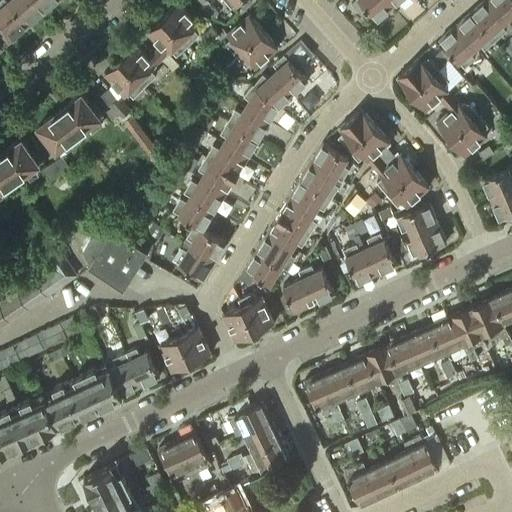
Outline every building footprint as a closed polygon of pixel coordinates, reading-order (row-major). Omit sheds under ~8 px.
[(0,23),(10,35),(35,14),(25,1),(26,0),(0,0),(0,2),(0,3),(0,23)] [(26,0),(25,1),(35,14),(51,0),(26,0)] [(377,19),(393,5),(388,0),(354,0),(351,3),(360,12),(366,7),(377,19)] [(490,0),(483,0),(471,10),(494,37),(505,27),(501,23),(506,18),(490,0)] [(511,0),(490,0),(506,18),(511,13),(511,0)] [(179,1),(164,16),(188,41),(198,30),(193,26),(199,21),(179,1)] [(209,3),(203,9),(213,18),(219,12),(209,3)] [(471,10),(456,24),(475,46),(481,41),(484,45),(494,37),(471,10)] [(227,42),(237,53),(263,29),(249,13),(228,32),(232,37),(227,42)] [(188,41),(164,16),(148,31),(161,44),(155,50),(161,57),(168,50),(172,46),(176,51),(188,41)] [(211,24),(202,34),(208,40),(217,30),(211,24)] [(475,46),(456,24),(439,38),(458,60),(460,59),(464,63),(474,55),(470,50),(475,46)] [(263,29),(237,53),(247,64),(252,59),(256,64),(277,45),(263,29)] [(136,43),(120,58),(144,83),(155,72),(150,67),(161,57),(155,50),(149,56),(136,43)] [(303,45),(288,58),(296,68),(312,55),(303,45)] [(205,46),(199,52),(208,62),(215,56),(205,46)] [(436,53),(444,63),(451,57),(442,48),(436,53)] [(179,63),(168,50),(161,57),(173,69),(179,63)] [(274,71),(293,92),(307,80),(296,68),(288,58),(284,54),(274,63),(278,68),(274,71)] [(411,92),(438,69),(428,57),(424,61),(420,56),(397,76),(411,92)] [(144,83),(120,58),(104,73),(123,93),(129,88),(134,93),(144,83)] [(237,79),(223,63),(216,69),(226,80),(237,79)] [(446,102),(454,94),(444,83),(448,80),(438,69),(411,92),(425,108),(440,95),(446,102)] [(200,80),(208,85),(214,76),(206,71),(200,80)] [(262,73),(254,84),(279,104),(293,92),(274,71),(267,77),(262,73)] [(217,73),(209,85),(217,90),(224,79),(217,73)] [(200,80),(195,90),(202,95),(208,85),(200,80)] [(268,122),(279,104),(254,84),(245,94),(250,98),(244,108),(268,122)] [(210,103),(217,90),(209,85),(202,98),(210,103)] [(110,101),(118,95),(110,86),(97,97),(105,106),(110,101)] [(229,95),(222,90),(215,102),(222,106),(229,95)] [(58,110),(76,133),(96,118),(99,115),(91,104),(88,107),(78,94),(58,110)] [(119,94),(118,95),(110,101),(119,112),(122,115),(132,106),(119,94)] [(451,137),(477,113),(467,102),(463,106),(460,102),(461,102),(454,94),(446,102),(451,108),(436,120),(451,137)] [(195,95),(189,102),(196,107),(202,100),(195,95)] [(110,101),(105,106),(104,108),(112,117),(119,112),(110,101)] [(339,135),(349,146),(375,123),(361,107),(339,126),(343,131),(339,135)] [(257,140),(268,122),(244,108),(241,111),(236,108),(228,121),(257,140)] [(76,133),(58,110),(38,125),(47,138),(44,140),(53,151),(76,133)] [(164,161),(167,157),(133,113),(124,120),(159,165),(163,162),(164,161)] [(477,113),(451,137),(465,153),(487,133),(483,128),(487,124),(477,113)] [(200,127),(207,131),(214,120),(207,115),(200,127)] [(222,142),(246,157),(257,140),(228,121),(222,131),(227,135),(222,142)] [(372,166),(381,158),(375,152),(390,139),(375,123),(349,146),(359,158),(363,154),(367,158),(366,159),(372,166)] [(200,143),(207,131),(200,127),(193,138),(200,143)] [(511,132),(508,127),(502,130),(501,137),(505,143),(511,138),(511,132)] [(18,139),(0,152),(0,157),(15,179),(39,162),(31,150),(27,152),(18,139)] [(336,174),(341,177),(348,167),(343,163),(348,155),(323,140),(312,159),(336,174)] [(236,174),(246,157),(222,142),(219,148),(214,144),(207,156),(236,174)] [(489,143),(479,151),(483,158),(494,150),(489,143)] [(191,171),(198,159),(185,151),(178,163),(191,171)] [(378,180),(388,191),(415,168),(401,152),(386,165),(381,158),(372,166),(378,173),(379,172),(383,176),(378,180)] [(56,159),(63,169),(69,164),(62,154),(56,159)] [(225,191),(236,174),(207,156),(200,167),(205,171),(201,176),(225,191)] [(0,188),(15,179),(0,157),(0,188)] [(63,169),(56,159),(49,164),(56,174),(63,169)] [(336,174),(312,159),(301,177),(331,195),(338,183),(332,180),(336,174)] [(50,179),(56,174),(49,164),(43,168),(50,179)] [(482,177),(491,197),(511,188),(511,166),(510,167),(509,166),(482,177)] [(415,168),(388,191),(398,203),(402,199),(407,205),(430,185),(415,168)] [(191,193),(190,194),(214,208),(225,191),(201,176),(198,182),(192,179),(185,190),(191,193)] [(301,177),(290,194),(314,210),(318,204),(323,207),(331,195),(301,177)] [(168,196),(175,184),(168,180),(161,192),(168,196)] [(511,188),(491,197),(500,217),(511,212),(511,188)] [(375,190),(367,198),(373,205),(381,197),(375,190)] [(203,226),(214,208),(190,194),(186,200),(181,197),(174,208),(179,211),(179,212),(196,222),(203,226)] [(290,194),(279,212),(309,231),(315,219),(310,216),(314,210),(290,194)] [(146,216),(153,221),(164,203),(156,199),(146,216)] [(408,227),(411,233),(437,221),(428,201),(402,213),(403,214),(397,217),(403,229),(408,227)] [(39,243),(44,252),(56,244),(94,219),(101,223),(112,229),(113,228),(114,229),(120,220),(95,205),(39,243)] [(382,217),(393,213),(390,205),(379,210),(382,217)] [(279,212),(268,230),(293,245),(296,239),(301,243),(309,231),(279,212)] [(149,228),(150,229),(160,235),(164,228),(153,221),(146,216),(149,228)] [(353,222),(359,234),(368,230),(362,218),(353,222)] [(446,241),(437,221),(411,233),(414,239),(408,241),(413,254),(419,251),(420,253),(446,241)] [(193,239),(190,244),(214,259),(226,240),(203,226),(196,222),(188,235),(193,239)] [(342,238),(347,248),(344,249),(347,254),(345,255),(357,281),(377,272),(365,246),(359,234),(353,222),(346,225),(351,234),(342,238)] [(112,229),(101,223),(82,253),(91,264),(123,285),(146,248),(114,229),(113,228),(112,229)] [(388,230),(393,241),(401,237),(396,226),(388,230)] [(268,230),(257,248),(282,263),(287,266),(294,254),(289,251),(293,245),(268,230)] [(369,244),(365,246),(377,272),(397,263),(384,236),(383,237),(380,232),(366,238),(369,244)] [(406,248),(401,237),(393,241),(398,252),(406,248)] [(55,267),(64,281),(77,273),(59,246),(58,247),(56,244),(44,252),(55,267)] [(203,277),(214,259),(190,244),(186,249),(181,246),(174,257),(179,261),(179,262),(203,277)] [(323,259),(331,256),(325,245),(318,248),(323,259)] [(282,263),(257,248),(245,266),(270,282),(282,263)] [(22,276),(28,285),(38,300),(47,293),(37,279),(25,261),(15,268),(22,276)] [(303,275),(315,301),(335,292),(322,266),(316,269),(313,263),(300,270),(302,275),(303,275)] [(296,275),(301,268),(295,264),(290,271),(296,275)] [(55,267),(46,273),(56,287),(64,281),(55,267)] [(254,276),(243,269),(239,276),(250,283),(254,276)] [(47,293),(56,287),(46,273),(37,279),(47,293)] [(303,275),(302,275),(283,284),(295,310),(315,301),(303,275)] [(12,283),(14,286),(28,306),(38,300),(28,285),(22,276),(12,283)] [(5,292),(9,298),(19,313),(28,306),(14,286),(5,292)] [(511,286),(492,295),(504,323),(511,319),(511,286)] [(0,295),(0,305),(9,319),(19,313),(9,298),(5,292),(0,295)] [(239,299),(242,304),(242,303),(255,330),(274,321),(262,294),(256,297),(253,292),(239,299)] [(501,336),(502,335),(508,332),(504,323),(492,295),(471,305),(483,332),(486,331),(489,338),(500,333),(501,336)] [(192,313),(186,302),(179,306),(185,317),(192,313)] [(235,339),(255,330),(242,303),(242,304),(222,313),(235,339)] [(82,310),(86,318),(98,312),(94,304),(82,310)] [(0,325),(9,319),(0,305),(0,325)] [(471,305),(450,314),(463,342),(462,342),(466,351),(474,348),(473,345),(483,341),(480,334),(483,332),(471,305)] [(148,318),(143,307),(136,311),(141,321),(148,318)] [(75,323),(86,318),(82,310),(71,315),(75,323)] [(98,312),(86,318),(90,325),(102,320),(98,312)] [(442,351),(462,342),(463,342),(450,314),(430,323),(442,351)] [(63,329),(75,323),(71,315),(59,321),(63,329)] [(78,331),(90,325),(86,318),(75,323),(78,331)] [(48,326),(51,334),(63,329),(59,321),(48,326)] [(141,321),(133,325),(138,337),(146,334),(141,321)] [(75,323),(63,329),(67,336),(78,331),(75,323)] [(430,323),(409,333),(421,360),(442,351),(430,323)] [(191,360),(211,351),(198,324),(179,333),(191,360)] [(36,332),(40,340),(51,334),(48,326),(36,332)] [(55,342),(67,336),(63,329),(51,334),(55,342)] [(25,337),(28,345),(40,340),(36,332),(25,337)] [(511,338),(509,332),(508,332),(502,335),(506,344),(511,341),(511,338)] [(191,360),(179,333),(159,343),(172,369),(191,360)] [(409,333),(388,342),(401,370),(408,366),(421,360),(409,333)] [(44,348),(55,342),(51,334),(40,340),(44,348)] [(13,343),(17,351),(28,345),(25,337),(13,343)] [(32,353),(44,348),(40,340),(28,345),(32,353)] [(71,342),(60,347),(64,355),(75,349),(71,342)] [(388,342),(367,351),(380,379),(399,370),(401,370),(388,342)] [(1,348),(5,356),(17,351),(13,343),(1,348)] [(28,345),(17,351),(21,359),(32,353),(28,345)] [(64,355),(60,347),(48,353),(52,360),(64,355)] [(126,352),(141,384),(160,375),(148,348),(137,353),(134,348),(126,352)] [(474,348),(466,351),(471,360),(478,356),(474,348)] [(5,356),(9,364),(21,359),(17,351),(5,356)] [(359,388),(366,385),(380,379),(367,351),(347,361),(359,388)] [(122,393),(141,384),(126,352),(115,357),(117,362),(110,366),(110,367),(122,393)] [(0,368),(9,364),(5,356),(0,358),(0,368)] [(444,369),(453,365),(450,358),(440,362),(444,369)] [(347,361),(326,370),(338,397),(357,389),(359,388),(347,361)] [(456,372),(453,365),(444,369),(447,376),(456,372)] [(122,393),(110,367),(97,373),(95,368),(76,377),(78,382),(77,382),(83,395),(81,396),(88,410),(123,394),(122,393)] [(336,399),(338,397),(326,370),(305,380),(320,414),(333,408),(334,410),(340,408),(336,399)] [(0,383),(2,389),(10,385),(5,373),(0,375),(0,383)] [(399,382),(401,388),(411,384),(408,378),(404,379),(399,382)] [(45,398),(57,424),(88,410),(81,396),(83,395),(77,382),(66,387),(64,383),(54,387),(57,392),(45,398)] [(414,391),(411,384),(401,388),(404,395),(414,391)] [(2,389),(8,401),(15,398),(10,385),(2,389)] [(399,407),(403,416),(411,412),(417,409),(414,403),(421,400),(416,390),(414,391),(404,395),(405,396),(397,400),(401,407),(399,407)] [(356,400),(362,413),(371,409),(366,396),(361,398),(356,400)] [(27,439),(57,424),(45,398),(33,403),(31,399),(21,403),(23,408),(13,413),(19,425),(20,424),(27,439)] [(244,430),(244,431),(272,418),(262,399),(228,415),(236,433),(244,430)] [(377,408),(382,420),(394,415),(388,403),(377,408)] [(350,432),(344,417),(340,408),(334,410),(332,411),(343,435),(350,432)] [(19,425),(13,413),(12,413),(10,409),(0,413),(0,451),(27,439),(20,424),(19,425)] [(377,422),(371,409),(362,413),(368,426),(377,422)] [(400,417),(403,424),(406,431),(418,426),(411,412),(403,416),(400,417)] [(403,424),(400,417),(390,421),(393,428),(403,424)] [(253,450),(280,437),(272,418),(244,431),(253,450)] [(396,435),(406,431),(403,424),(393,428),(396,435)] [(195,429),(176,437),(193,472),(211,463),(195,429)] [(439,467),(423,432),(410,438),(409,436),(403,439),(408,449),(406,449),(419,477),(439,467)] [(206,440),(210,447),(218,442),(215,435),(206,440)] [(348,440),(351,447),(360,443),(357,436),(348,440)] [(193,472),(176,437),(158,446),(175,481),(193,472)] [(265,474),(277,468),(275,463),(290,456),(280,437),(253,450),(254,451),(246,454),(255,473),(262,469),(265,474)] [(360,443),(351,447),(354,454),(363,450),(360,443)] [(147,446),(140,449),(145,460),(152,457),(147,446)] [(140,449),(132,453),(138,464),(145,460),(140,449)] [(400,486),(419,477),(406,449),(387,458),(400,486)] [(233,455),(238,464),(245,461),(240,451),(233,455)] [(130,467),(138,464),(132,453),(125,456),(130,467)] [(231,467),(238,464),(233,455),(227,458),(229,463),(231,467)] [(361,504),(381,495),(368,467),(367,468),(363,458),(357,461),(358,463),(345,469),(361,504)] [(381,495),(400,486),(387,458),(368,467),(381,495)] [(110,463),(84,476),(101,510),(116,503),(115,501),(126,495),(125,494),(130,492),(121,473),(116,476),(110,463)] [(229,463),(221,466),(223,471),(231,467),(229,463)] [(150,484),(162,478),(159,470),(146,476),(150,484)] [(190,479),(194,486),(203,481),(200,474),(190,479)] [(166,486),(162,478),(150,484),(153,492),(166,486)] [(207,488),(203,481),(194,486),(197,493),(201,491),(207,488)] [(153,492),(150,484),(143,487),(147,495),(153,492)] [(207,488),(201,491),(205,500),(219,493),(214,484),(207,488)] [(202,511),(225,511),(243,503),(235,487),(208,500),(213,511),(211,511),(210,509),(202,511)] [(101,510),(102,511),(139,511),(136,504),(131,506),(126,495),(115,501),(116,503),(101,510)] [(248,511),(246,507),(245,508),(243,503),(225,511),(248,511)]
